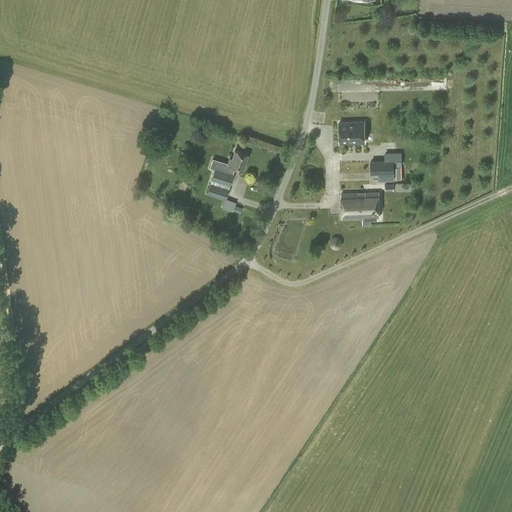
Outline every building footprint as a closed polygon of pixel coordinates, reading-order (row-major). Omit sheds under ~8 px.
[(339,143),(365,142),(365,122),(339,123),(339,143)] [(243,171),(249,154),(235,150),(232,160),(229,159),(228,164),(213,159),(210,167),(215,169),(207,193),(225,199),(233,173),(234,168),(243,171)] [(394,180),(393,152),(385,152),(385,160),(370,160),(371,174),(378,174),(378,181),(394,180)] [(380,217),(379,192),(366,193),(366,192),(342,193),(343,218),(366,218),(365,221),(378,220),(378,217),(380,217)] [(234,205),(232,210),(240,213),(242,208),(234,205)]
